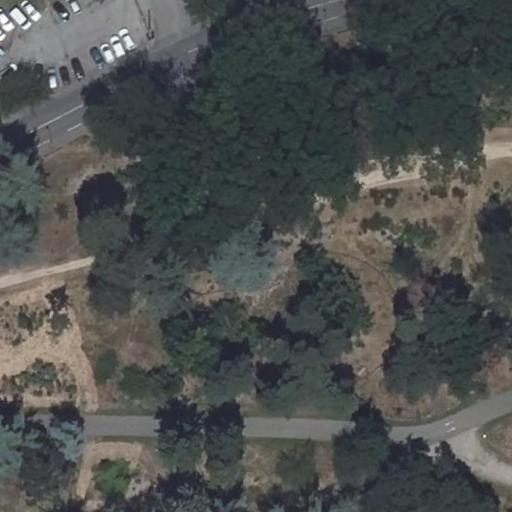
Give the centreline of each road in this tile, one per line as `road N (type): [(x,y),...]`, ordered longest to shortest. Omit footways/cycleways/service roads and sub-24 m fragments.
road 1 (secondary): [(0,150),(192,52)]
road 2 (track): [(511,482),(349,428)]
road 3 (secondary): [(192,52),(342,0)]
